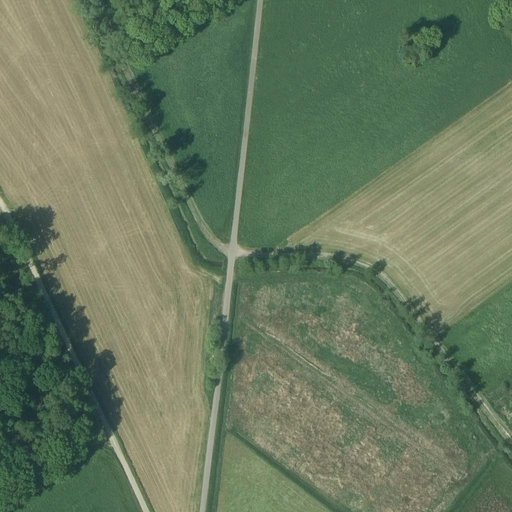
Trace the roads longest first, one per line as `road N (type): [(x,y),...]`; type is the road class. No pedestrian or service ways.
road 1 (track): [(511,440),(376,268),(352,257),(231,251)]
road 2 (track): [(143,511),(0,211)]
road 3 (track): [(231,251),(207,239),(99,0)]
road 4 (track): [(231,251),(200,511)]
road 5 (track): [(260,0),(231,251)]
